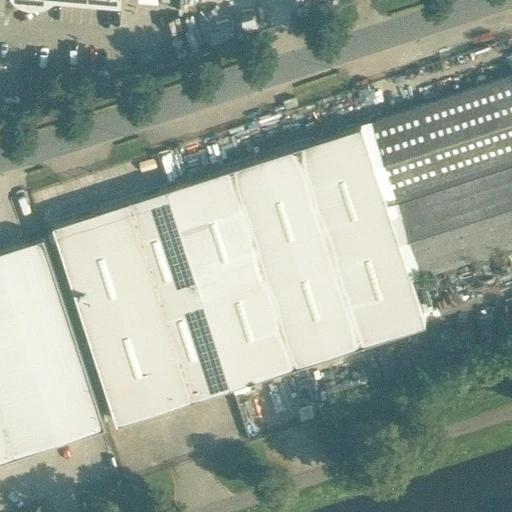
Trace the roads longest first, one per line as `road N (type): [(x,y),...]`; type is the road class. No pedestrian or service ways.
road 1 (unclassified): [(511,7),(0,170)]
road 2 (unclassified): [(511,408),(307,479)]
